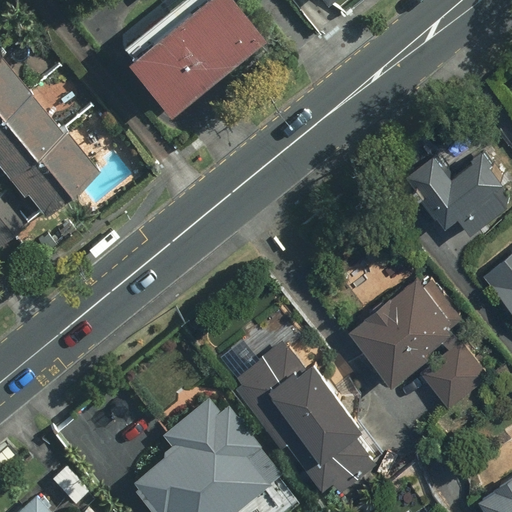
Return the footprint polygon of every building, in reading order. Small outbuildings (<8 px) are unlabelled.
[(236,0),(158,0),(113,39),(166,102),(257,24),(236,0)] [(0,45),(0,162),(37,210),(93,168),(0,45)] [(504,175),(476,142),(421,189),(449,221),(504,175)] [(20,202),(7,185),(0,190),(0,242),(27,220),(16,206),(20,202)] [(511,248),(486,271),(511,300),(511,248)] [(413,354),(450,400),(491,367),(451,319),(464,309),(434,272),(428,277),(419,266),(350,320),(389,368),(390,369),(390,368),(392,371),(413,354)] [(243,381),(239,385),(283,441),(289,436),(324,479),(336,469),(343,478),(379,450),(353,417),(361,411),(313,351),(303,358),(284,335),(237,372),(243,381)] [(217,404),(206,390),(160,428),(171,442),(138,469),(137,467),(128,474),(155,507),(161,502),(169,511),(213,511),(276,461),(225,398),(217,404)] [(511,511),(511,471),(481,493),(493,511),(511,511)] [(52,511),(33,491),(10,511),(52,511)]
